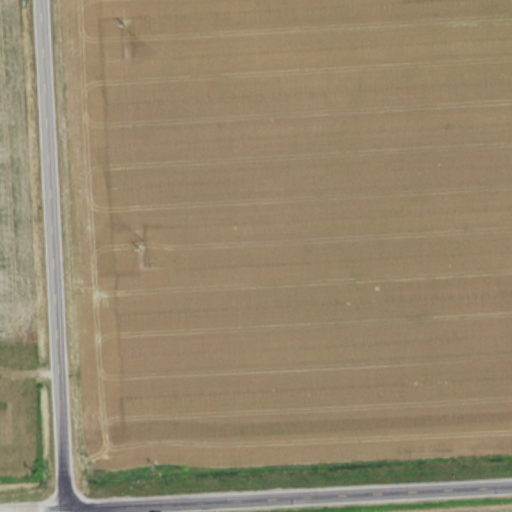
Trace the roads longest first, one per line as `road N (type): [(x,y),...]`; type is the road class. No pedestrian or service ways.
road 1 (residential): [(39,0),(63,511)]
road 2 (residential): [(118,511),(511,490)]
